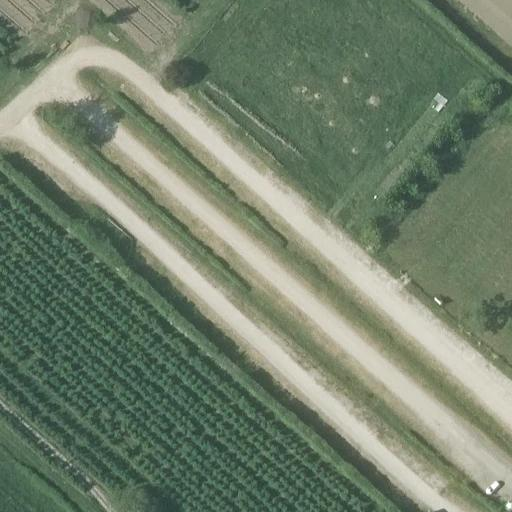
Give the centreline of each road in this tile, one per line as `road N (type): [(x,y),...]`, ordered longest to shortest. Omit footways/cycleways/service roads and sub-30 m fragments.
road 1 (track): [(0,126),(65,64),(108,57),(511,411)]
road 2 (track): [(48,76),(511,481)]
road 3 (track): [(11,118),(449,511)]
road 4 (track): [(0,406),(119,511)]
